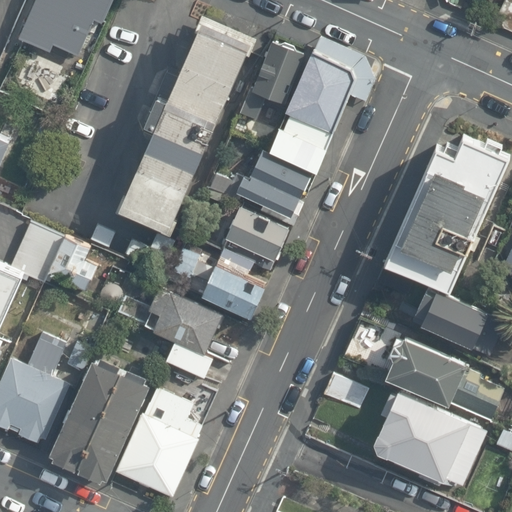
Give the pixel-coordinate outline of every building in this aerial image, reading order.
[(113,0),(34,0),(19,32),(56,49),(60,40),(77,48),(92,15),(104,21),(113,0)] [(511,0),(508,0),(498,23),(511,29),(511,0)] [(259,36),(208,16),(125,209),(175,231),(259,36)] [(317,45),(291,107),(336,126),(362,63),(317,45)] [(291,107),(274,147),(319,166),(324,168),(341,128),(336,126),(291,107)] [(0,174),(17,139),(0,131),(0,174)] [(455,148),(439,141),(386,261),(450,290),(509,155),(461,134),(455,148)] [(264,198),(261,205),(296,220),(319,166),(274,147),(263,143),(243,189),(264,198)] [(244,198),(227,239),(280,262),(298,221),(296,220),(261,205),(244,198)] [(69,235),(34,219),(12,266),(32,275),(47,282),(69,235)] [(205,293),(230,303),(258,315),(280,262),(227,239),(205,293)] [(511,245),(503,266),(511,270),(511,245)] [(0,345),(32,275),(12,266),(0,260),(0,345)] [(205,293),(165,276),(153,306),(165,312),(159,325),(212,347),(230,303),(205,293)] [(508,318),(430,285),(414,322),(492,355),(508,318)] [(29,356),(14,349),(0,378),(0,415),(47,437),(75,377),(56,368),(69,339),(43,326),(29,356)] [(507,378),(398,331),(381,371),(490,418),(507,378)] [(150,370),(98,346),(52,448),(104,472),(150,370)] [(371,386),(337,371),(328,392),(362,407),(371,386)] [(212,406),(156,380),(115,468),(171,494),(212,406)] [(489,422),(394,382),(370,441),(464,480),(489,422)] [(511,429),(502,425),(495,440),(511,447),(511,429)]
